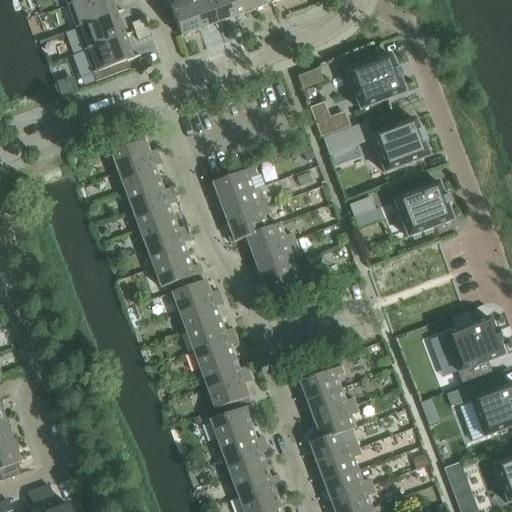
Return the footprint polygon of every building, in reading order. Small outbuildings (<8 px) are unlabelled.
[(82,27),(117,14),(111,0),(87,0),(74,5),(82,27)] [(162,0),(166,8),(169,7),(181,38),(199,31),(188,0),(162,0)] [(188,0),(199,31),(217,25),(207,0),(188,0)] [(207,0),(217,25),(235,18),(228,0),(207,0)] [(228,0),(235,18),(253,11),(249,0),(228,0)] [(249,0),(253,11),(271,5),(269,0),(249,0)] [(125,36),(117,14),(82,27),(90,50),(125,36)] [(131,25),(134,33),(147,28),(144,20),(131,25)] [(151,37),(147,28),(134,33),(137,42),(151,37)] [(134,60),(125,36),(90,50),(99,73),(134,60)] [(368,65),(345,74),(360,112),(405,95),(399,81),(401,81),(400,79),(398,71),(397,70),(395,70),(390,57),(380,61),(380,60),(368,65)] [(318,70),(297,78),(302,91),(323,83),(318,70)] [(424,159),(410,122),(367,139),(381,176),(424,159)] [(353,147),(349,135),(323,144),(328,157),(353,147)] [(118,175),(160,159),(157,152),(149,154),(144,142),(110,154),(118,175)] [(160,159),(118,175),(125,194),(159,181),(155,169),(162,166),(160,159)] [(217,206),(254,193),(249,180),(257,177),(254,170),(212,185),(217,198),(214,199),(217,206)] [(159,181),(125,194),(132,213),(174,197),(171,190),(163,193),(159,181)] [(449,207),(447,207),(444,199),(446,199),(445,197),(444,198),(438,184),(393,201),(408,240),(453,223),(448,209),(449,208),(449,207)] [(227,224),(268,209),(266,202),(258,205),(254,193),(217,206),(220,214),(222,213),(227,224)] [(174,197),(132,213),(139,232),(173,219),(169,207),(176,204),(174,197)] [(370,199),(349,207),(354,219),(375,211),(370,199)] [(231,244),(280,227),(279,225),(267,230),(263,219),(271,216),(268,209),(227,224),(231,236),(228,237),(231,244)] [(173,219),(139,232),(146,251),(188,235),(185,228),(177,231),(173,219)] [(252,258),(294,243),(291,236),(284,238),(280,227),(231,244),(231,245),(243,241),(245,248),(248,247),(252,258)] [(188,235),(146,251),(153,270),(187,257),(183,245),(190,242),(188,235)] [(256,278),(293,264),(289,252),(297,249),(294,243),(252,258),(257,269),(254,271),(256,278)] [(187,257),(153,270),(161,290),(202,274),(199,266),(191,269),(187,257)] [(313,271),(306,274),(298,277),(293,264),(256,278),(259,286),(262,285),(267,297),(295,287),(297,295),(318,287),(313,271)] [(171,295),(179,315),(220,299),(218,292),(210,295),(205,282),(171,295)] [(220,299),(179,315),(186,334),(220,322),(215,310),(223,307),(220,299)] [(489,319),(444,336),(458,373),(457,374),(462,386),(492,375),(488,364),(504,358),(498,344),(500,343),(499,342),(497,342),(495,335),(496,334),(496,332),(494,333),(489,319)] [(220,322),(186,334),(193,353),(234,338),(232,330),(224,333),(220,322)] [(234,338),(193,353),(200,372),(234,359),(229,348),(237,345),(234,338)] [(234,359),(200,372),(207,391),(248,376),(246,369),(238,372),(234,359)] [(301,397),(303,404),(340,391),(335,379),(343,376),(340,369),(299,384),(304,396),(301,397)] [(251,383),(248,376),(207,391),(214,411),(248,399),(243,386),(251,383)] [(493,380),(446,397),(451,409),(470,402),(484,439),(511,428),(511,385),(497,391),(493,380)] [(340,391),(303,404),(306,412),(309,411),(313,422),(354,407),(352,400),(344,403),(340,391)] [(209,422),(216,442),(250,429),(246,418),(254,415),(251,407),(209,422)] [(354,407),(313,422),(318,434),(315,435),(317,442),(306,446),(306,447),(354,430),(350,417),(357,414),(354,407)] [(6,422),(0,423),(0,446),(13,442),(6,422)] [(250,429),(216,442),(224,461),(265,445),(263,438),(255,441),(250,429)] [(354,430),(306,447),(309,454),(312,453),(316,465),(358,450),(355,443),(347,446),(343,435),(354,430)] [(13,442),(0,446),(0,482),(14,478),(10,467),(21,463),(13,442)] [(265,445),(224,461),(231,480),(265,467),(261,456),(268,453),(265,445)] [(358,450),(316,465),(320,477),(317,478),(320,485),(357,472),(352,460),(360,457),(358,450)] [(511,459),(493,467),(507,506),(511,503),(511,459)] [(445,469),(461,511),(481,511),(462,462),(445,469)] [(265,467),(231,480),(238,499),(280,484),(277,477),(270,479),(265,467)] [(357,472),(320,485),(323,493),(326,492),(330,503),(372,488),(369,481),(361,484),(357,472)] [(280,484),(238,499),(242,511),(261,511),(279,506),(275,494),(283,491),(280,484)] [(49,486),(38,490),(42,501),(53,497),(49,486)] [(372,488),(330,503),(333,511),(365,511),(371,510),(366,498),(374,495),(372,488)] [(32,505),(42,501),(38,490),(28,494),(32,505)] [(12,511),(8,501),(0,504),(0,511),(12,511)]
